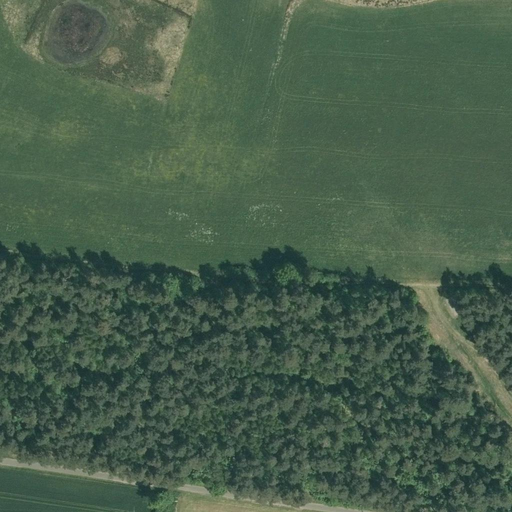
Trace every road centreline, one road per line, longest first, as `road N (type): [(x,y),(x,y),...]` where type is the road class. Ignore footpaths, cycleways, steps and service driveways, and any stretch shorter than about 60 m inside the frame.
road 1 (track): [(0,255),(511,284)]
road 2 (residential): [(0,458),(375,511)]
road 3 (track): [(511,401),(421,280)]
